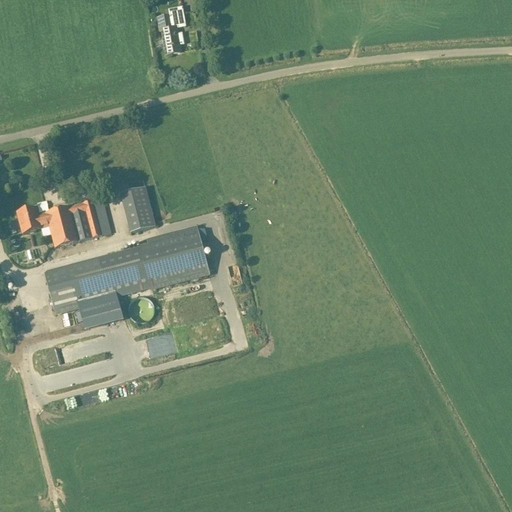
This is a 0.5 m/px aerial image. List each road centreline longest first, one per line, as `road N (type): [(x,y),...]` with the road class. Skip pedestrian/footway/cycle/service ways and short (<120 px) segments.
road 1 (unclassified): [(0,138),(338,63),(511,49)]
road 2 (unknown): [(0,236),(12,272),(27,279),(196,231)]
